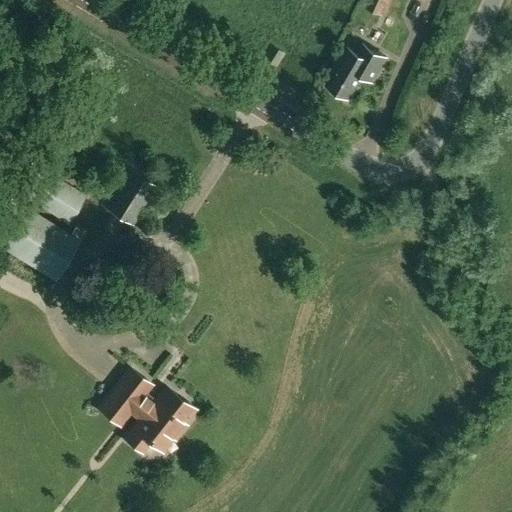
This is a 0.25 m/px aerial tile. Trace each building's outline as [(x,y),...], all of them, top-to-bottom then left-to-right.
[(326,83),(338,90),(346,95),(349,97),(363,74),(372,80),(386,57),(363,43),(358,52),(348,46),(326,83)] [(270,45),(262,58),(276,66),(284,52),(270,45)] [(15,189),(70,222),(86,195),(32,162),(15,189)] [(136,223),(160,187),(126,165),(102,202),(136,223)] [(76,224),(71,233),(11,196),(0,214),(0,243),(30,262),(56,277),(80,238),(84,230),(76,224)] [(150,440),(160,448),(162,449),(172,436),(175,438),(186,424),(184,422),(188,416),(195,408),(166,385),(154,401),(143,392),(151,383),(131,367),(99,407),(104,412),(119,423),(130,409),(141,418),(125,438),(141,450),(150,440)]
